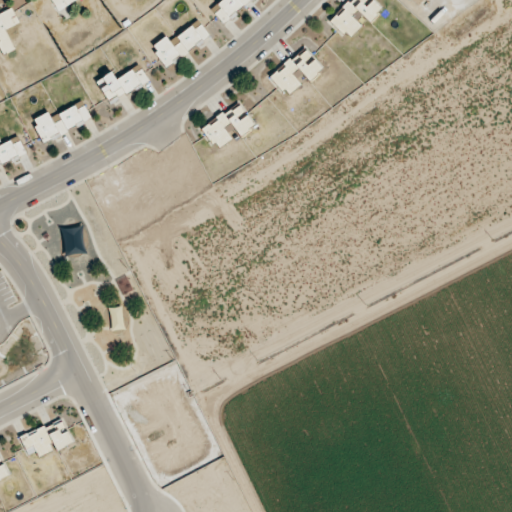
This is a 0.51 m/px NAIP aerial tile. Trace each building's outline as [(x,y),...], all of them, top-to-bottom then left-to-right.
[(51,0),(59,11),(76,0),(51,0)] [(224,24),(251,0),(222,0),(211,10),(224,24)] [(350,0),(331,22),(350,39),(362,25),(356,20),(361,14),(370,22),(382,9),(372,0),(350,0)] [(169,41),(166,37),(152,46),(167,68),(210,38),(199,21),(169,41)] [(322,69),(305,49),(271,77),(287,96),(301,84),(292,75),(299,69),(309,80),(322,69)] [(96,81),(110,104),(149,82),(140,65),(115,79),(111,72),(96,81)] [(43,142),(92,120),(83,102),(50,117),(48,112),(33,120),(43,142)] [(254,126),(239,104),(203,128),(217,149),(232,139),(224,128),(231,124),(239,135),(254,126)] [(123,297),(134,295),(130,277),(119,280),(123,297)] [(124,330),(122,307),(108,308),(110,331),(124,330)] [(46,428),(56,451),(73,443),(62,421),(46,428)] [(21,437),(27,454),(36,451),(38,457),(53,451),(44,428),(21,437)] [(0,479),(9,476),(4,464),(1,466),(0,462),(0,479)]
